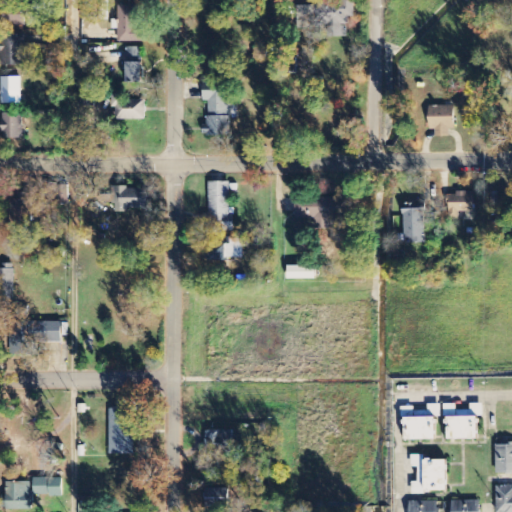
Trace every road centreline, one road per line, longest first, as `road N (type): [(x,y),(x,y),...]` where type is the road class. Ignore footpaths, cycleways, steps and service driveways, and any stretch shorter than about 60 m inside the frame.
road 1 (residential): [(511,159),(0,163)]
road 2 (residential): [(169,511),(171,0)]
road 3 (residential): [(170,379),(0,380)]
road 4 (residential): [(372,160),(376,0)]
